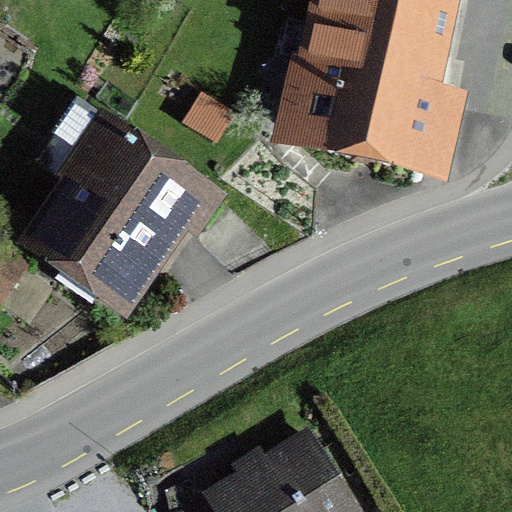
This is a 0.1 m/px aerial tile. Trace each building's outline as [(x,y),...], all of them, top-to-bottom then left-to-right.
[(278,0),(266,54),(290,59),(293,44),(311,48),(290,142),(353,156),(353,154),(375,159),(374,161),(427,171),(441,109),(411,102),(433,0),(278,0)] [(208,147),(228,117),(202,101),(183,130),(208,147)] [(170,228),(190,242),(215,207),(74,110),(34,168),(73,195),(33,253),(70,279),(70,287),(85,297),(93,295),(114,309),(170,228)] [(0,290),(3,286),(9,290),(23,269),(3,255),(0,258),(0,290)] [(211,511),(348,511),(306,443),(207,505),(211,511)]
